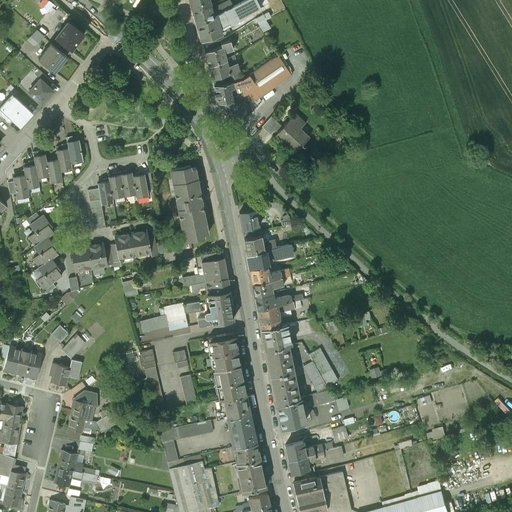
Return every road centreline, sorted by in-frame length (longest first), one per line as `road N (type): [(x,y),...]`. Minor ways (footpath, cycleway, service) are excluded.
road 1 (residential): [(286,511),(209,147)]
road 2 (residential): [(0,380),(55,393),(30,511)]
road 3 (residential): [(209,147),(175,0)]
road 4 (residential): [(209,147),(172,85),(117,33)]
